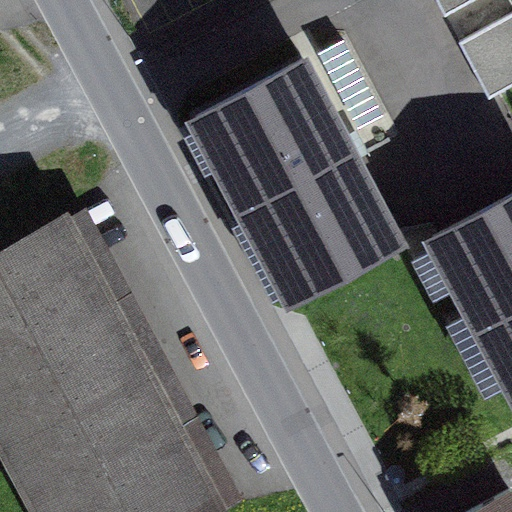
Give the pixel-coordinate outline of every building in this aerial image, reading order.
[(511,5),(509,0),(446,0),(486,75),(511,59),(511,5)] [(289,311),(404,250),(308,69),(193,128),(289,311)] [(511,203),(429,249),(511,404),(511,203)] [(88,211),(72,221),(227,511),(244,501),(88,211)] [(69,215),(0,252),(0,456),(30,511),(227,511),(72,221),(69,215)] [(511,511),(511,493),(477,511),(511,511)]
